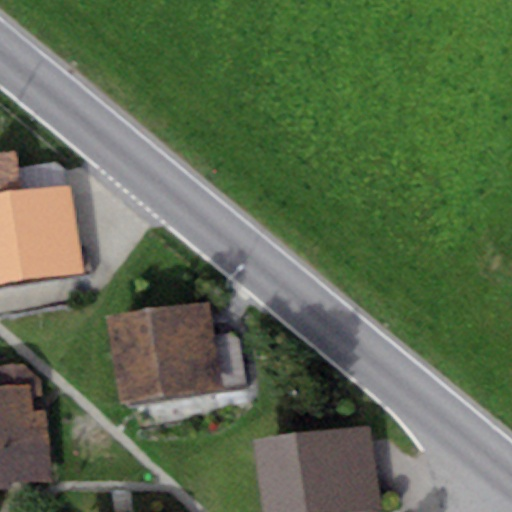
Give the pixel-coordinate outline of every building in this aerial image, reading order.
[(0,150),(0,284),(81,273),(68,179),(63,180),(22,186),(18,164),(16,148),(0,150)] [(60,158),(18,164),(22,186),(63,180),(60,158)] [(210,303),(108,317),(120,402),(221,388),(210,303)] [(0,486),(51,483),(44,385),(22,366),(0,367),(0,486)] [(370,428),(255,441),(262,511),(362,511),(380,510),(370,428)]
